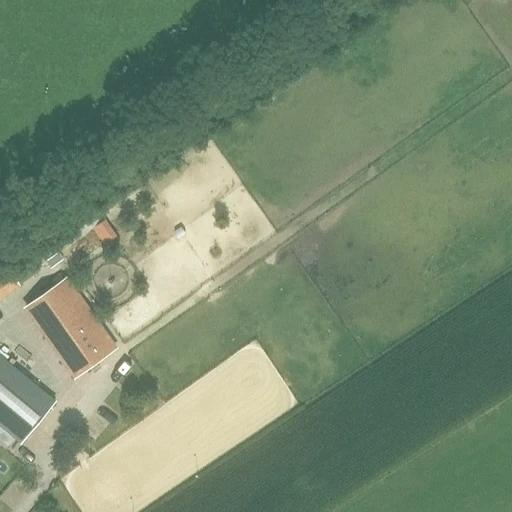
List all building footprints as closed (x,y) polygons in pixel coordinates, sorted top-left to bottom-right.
[(88,232),(64,249),(74,262),(98,244),(88,232)] [(63,255),(46,263),(51,273),(68,264),(63,255)] [(11,271),(0,276),(0,298),(20,287),(11,271)] [(115,349),(66,280),(27,308),(76,377),(115,349)] [(93,379),(101,391),(143,364),(130,344),(109,358),(114,366),(93,379)] [(0,425),(21,444),(57,401),(0,352),(0,425)]
